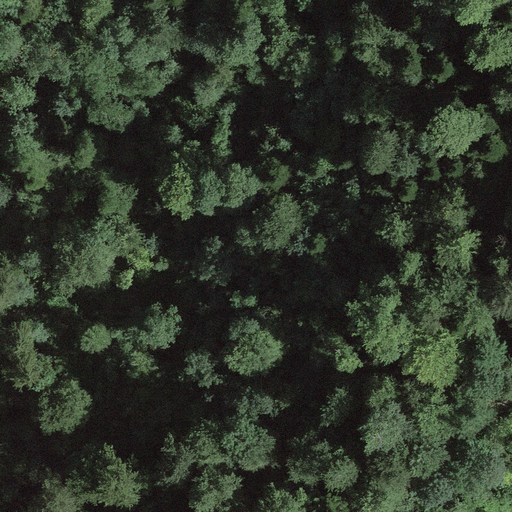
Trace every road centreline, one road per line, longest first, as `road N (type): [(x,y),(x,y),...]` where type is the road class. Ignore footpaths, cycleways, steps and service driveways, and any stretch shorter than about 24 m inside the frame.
road 1 (track): [(511,135),(440,403),(436,453)]
road 2 (track): [(511,386),(369,511)]
